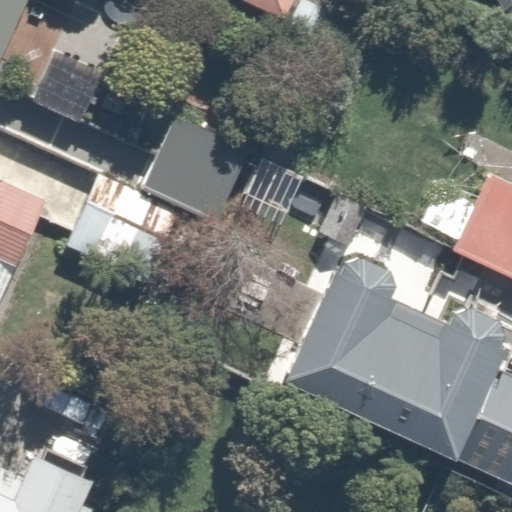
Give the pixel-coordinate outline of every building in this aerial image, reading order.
[(0,0),(0,35),(16,0),(0,0)] [(107,85),(132,34),(60,0),(38,0),(0,82),(141,149),(159,110),(107,85)] [(511,0),(492,0),(511,9),(511,0)] [(466,189),(431,172),(407,224),(511,273),(511,177),(479,162),(466,189)] [(139,286),(177,205),(89,164),(63,218),(51,244),(139,286)] [(0,188),(0,278),(35,205),(0,188)] [(491,324),(438,299),(427,323),(375,299),(387,275),(330,249),(319,272),(302,264),(256,362),(511,482),(511,479),(511,376),(474,359),(491,324)] [(0,511),(72,511),(76,505),(67,501),(80,472),(10,439),(0,459),(0,511)]
